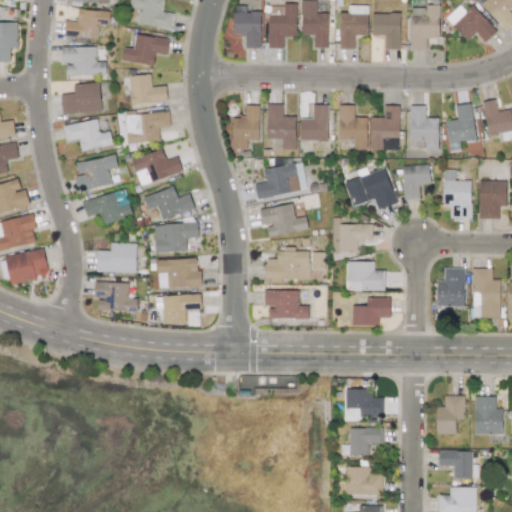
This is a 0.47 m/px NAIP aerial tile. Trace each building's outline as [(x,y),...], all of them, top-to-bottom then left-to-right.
[(171,29),(173,13),(162,11),(162,0),(128,0),(128,7),(138,8),(136,24),(171,29)] [(327,13),(315,13),(315,0),(300,0),(300,35),(314,35),(313,47),(327,48),(327,13)] [(511,0),(475,0),(506,31),(511,25),(511,14),(508,10),(511,6),(511,0)] [(296,5),(268,5),(267,48),(283,48),(283,36),(295,37),(296,5)] [(464,11),(459,5),(444,18),(465,40),(475,31),(484,41),(495,31),(471,5),(464,11)] [(232,35),(244,35),(244,48),(260,48),(260,12),(245,11),(245,6),(233,6),(232,35)] [(353,49),(354,35),(366,35),(367,6),(346,6),(346,12),(339,12),(338,48),(353,49)] [(425,49),(425,38),(439,38),(438,6),(409,6),(410,49),(425,49)] [(109,11),(77,9),(76,21),(64,20),(63,36),(97,38),(97,24),(108,25),(109,11)] [(399,49),(399,13),(371,13),(371,35),(383,35),(383,49),(399,49)] [(16,22),(0,22),(0,61),(9,61),(9,48),(17,48),(16,22)] [(167,54),(168,38),(134,35),(133,48),(122,48),(120,61),(153,64),(154,53),(167,54)] [(105,75),(105,61),(95,61),(95,46),(61,47),(61,64),(65,64),(65,76),(105,75)] [(130,103),(166,101),(165,86),(150,87),(150,74),(129,75),(130,103)] [(72,85),(73,93),(60,95),(62,115),(101,111),(98,82),(72,85)] [(487,136),(501,134),(502,140),(511,138),(511,123),(510,109),(496,111),(495,99),(482,101),(487,136)] [(444,121),(448,152),(459,150),(458,142),(475,140),(470,103),(454,105),(456,119),(444,121)] [(294,149),(295,116),(282,116),(282,104),(266,104),(266,139),(281,139),(281,149),(294,149)] [(258,105),(245,105),(244,117),(231,117),(231,149),(246,149),(246,140),(258,140),(258,105)] [(327,105),(312,105),(312,119),(299,118),(299,140),(327,141),(327,105)] [(337,139),(352,139),(352,150),(365,150),(366,117),(353,117),(353,105),(338,105),(337,139)] [(437,150),(437,118),(424,117),(425,105),(409,105),(409,149),(437,150)] [(369,117),(370,150),(398,150),(398,106),(383,106),(383,117),(369,117)] [(0,137),(13,137),(12,120),(0,120),(0,137)] [(78,139),(80,150),(111,145),(110,131),(98,133),(96,120),(63,125),(65,141),(78,139)] [(17,158),(15,143),(0,144),(0,173),(7,173),(5,159),(17,158)] [(131,159),(139,185),(148,183),(182,172),(177,157),(165,160),(161,149),(131,159)] [(107,170),(117,168),(114,155),(75,163),(77,175),(74,176),(77,191),(110,185),(107,170)] [(305,190),(301,162),(262,168),(265,182),(253,184),(256,198),(305,190)] [(418,200),(417,184),(429,183),(428,165),(401,166),(402,200),(418,200)] [(396,203),(383,168),(344,182),(352,206),(373,199),(377,210),(396,203)] [(470,181),(454,180),(454,169),(442,169),(442,206),(449,206),(449,218),(470,218),(470,181)] [(0,212),(28,205),(24,189),(20,189),(17,179),(0,183),(0,212)] [(498,219),(498,206),(505,206),(505,181),(478,180),(477,218),(498,219)] [(162,220),(194,208),(188,193),(176,198),(172,186),(142,197),(147,210),(157,206),(162,220)] [(103,224),(131,216),(124,189),(81,201),(86,217),(100,213),(103,224)] [(258,209),(261,226),(265,225),(267,236),(306,229),(304,216),(294,218),(291,203),(258,209)] [(0,249),(34,243),(31,229),(35,228),(32,214),(0,220),(0,231),(1,236),(0,236),(0,249)] [(371,224),(338,224),(338,218),(332,218),(331,252),(356,252),(357,239),(371,240),(371,224)] [(186,251),(185,238),(197,237),(197,223),(153,224),(154,252),(186,251)] [(135,272),(135,244),(110,243),(110,251),(96,250),(95,272),(135,272)] [(48,275),(42,248),(3,257),(10,284),(48,275)] [(309,251),(293,251),(293,249),(276,248),(276,259),(264,259),(264,279),(308,280),(309,251)] [(310,269),(322,269),(323,252),(310,252),(310,269)] [(157,288),(201,286),(200,270),(196,270),(195,258),(156,259),(157,288)] [(384,270),(372,270),(373,262),(346,261),(346,290),(384,291),(384,270)] [(463,306),(464,268),(443,267),(443,281),(436,281),(435,305),(463,306)] [(127,283),(93,282),(92,298),(97,298),(96,310),(136,312),(137,298),(127,298),(127,283)] [(263,306),(268,306),(267,318),(307,318),(307,305),(297,305),(298,290),(264,290),(263,306)] [(184,309),(200,309),(200,294),(161,295),(162,324),(185,323),(184,309)] [(389,317),(389,297),(365,297),(365,306),(351,305),(351,325),(378,326),(378,317),(389,317)] [(345,408),(359,408),(359,417),(382,417),(382,397),(370,397),(370,389),(345,389),(345,408)] [(464,395),(443,395),(443,406),(436,406),(435,433),(455,434),(455,419),(463,419),(464,395)] [(494,396),(473,396),(474,434),(502,434),(501,408),(495,408),(494,396)] [(349,428),(349,444),(340,445),(340,455),(368,455),(367,443),(383,443),(382,427),(349,428)] [(452,478),(477,478),(476,468),(471,468),(471,450),(437,451),(437,466),(452,466),(452,478)] [(382,494),(382,474),(368,474),(368,467),(345,467),(345,494),(382,494)] [(474,511),(475,487),(448,487),(448,495),(437,495),(437,511),(474,511)]
